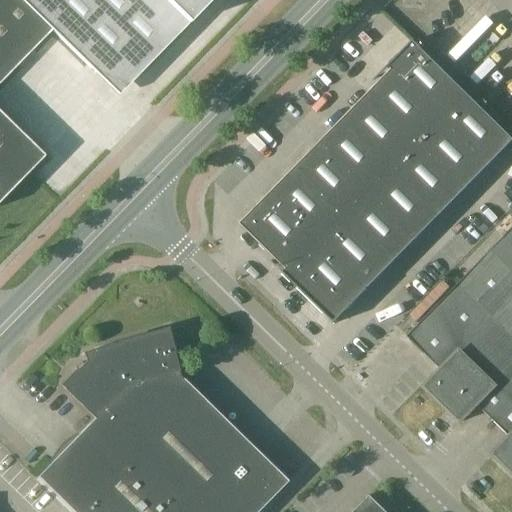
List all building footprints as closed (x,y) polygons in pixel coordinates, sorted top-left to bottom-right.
[(0,0),(0,201),(43,159),(43,158),(43,157),(43,156),(0,114),(0,83),(51,31),(95,74),(140,73),(211,0),(0,0)] [(282,273),(334,324),(367,290),(511,142),(511,139),(423,52),(413,41),(386,68),(387,69),(388,68),(391,71),(240,225),(268,253),(286,271),(283,273),(282,273)] [(511,229),(460,282),(511,332),(511,229)] [(477,370),(511,334),(511,332),(460,282),(407,337),(441,371),(424,388),(425,388),(459,353),(477,370)] [(166,330),(94,351),(81,354),(82,356),(83,356),(85,363),(62,387),(95,419),(190,511),(202,511),(259,455),(180,378),(166,330)] [(493,422),(511,403),(511,334),(477,370),(495,387),(477,406),(493,422)] [(495,387),(477,370),(459,353),(425,388),(460,423),(477,406),(495,387)] [(511,403),(493,422),(510,438),(493,455),(511,436),(511,403)] [(190,511),(95,419),(50,464),(37,478),(71,511),(190,511)] [(511,436),(493,455),(511,473),(511,436)] [(258,511),(287,482),(259,455),(202,511),(258,511)] [(382,511),(366,496),(350,511),(382,511)]
